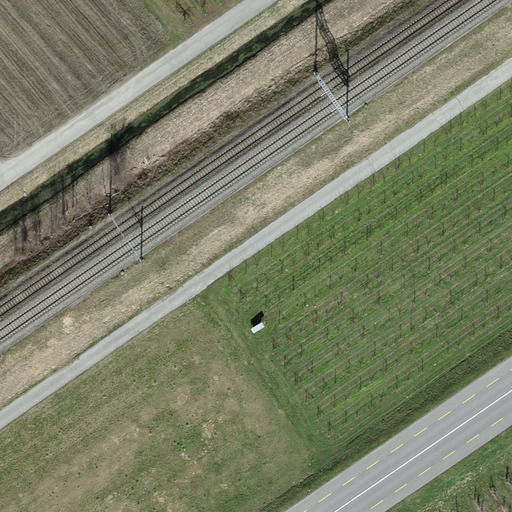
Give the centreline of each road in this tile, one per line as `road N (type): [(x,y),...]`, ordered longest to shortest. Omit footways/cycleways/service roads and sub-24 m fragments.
road 1 (track): [(0,420),(511,66)]
road 2 (track): [(260,0),(0,177)]
road 3 (primary): [(511,371),(305,511)]
road 4 (primary): [(334,511),(511,393)]
